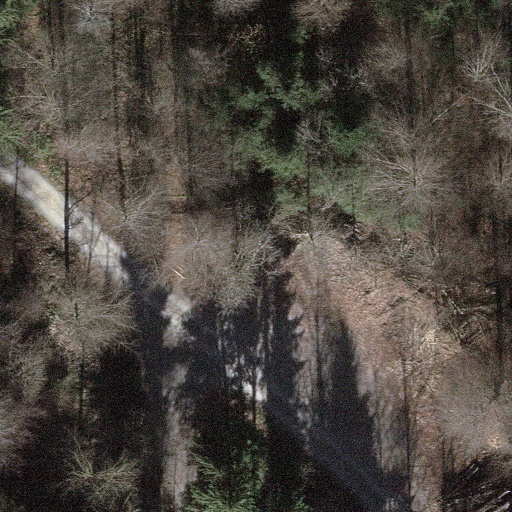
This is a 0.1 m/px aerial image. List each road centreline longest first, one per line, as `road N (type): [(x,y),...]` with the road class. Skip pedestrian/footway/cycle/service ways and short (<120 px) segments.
road 1 (track): [(394,511),(285,396),(156,300),(0,163)]
road 2 (track): [(184,511),(162,451),(156,300)]
